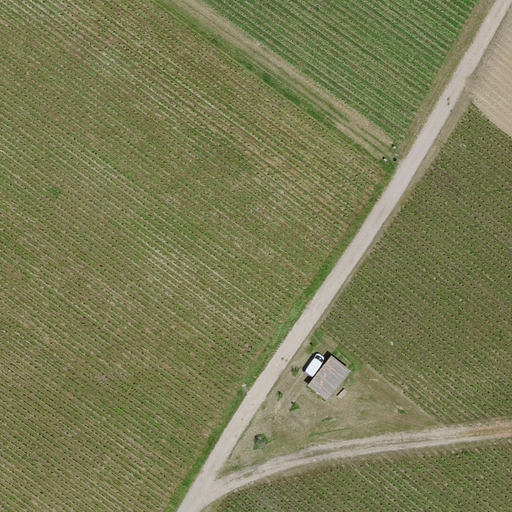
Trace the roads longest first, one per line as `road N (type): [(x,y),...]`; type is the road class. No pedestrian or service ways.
road 1 (track): [(188,511),(400,188),(508,0)]
road 2 (track): [(511,431),(300,459),(198,493)]
road 3 (track): [(180,0),(412,168)]
